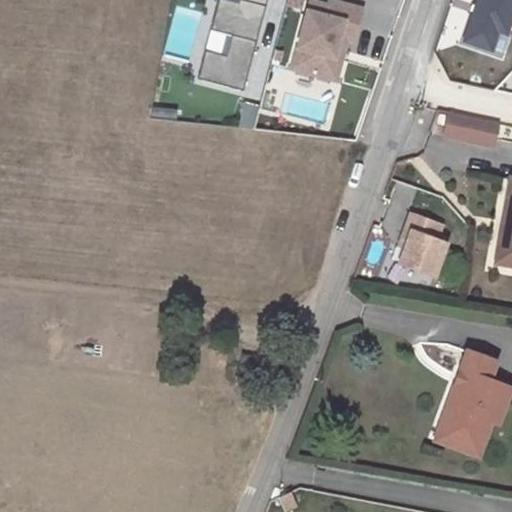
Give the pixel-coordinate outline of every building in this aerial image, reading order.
[(262,0),(211,0),(192,82),(240,93),(262,0)] [(352,45),(362,7),(333,0),(321,0),(320,3),(308,0),(300,0),(284,70),(335,82),(344,43),(352,45)] [(234,125),(248,128),(254,104),(240,101),(234,125)] [(444,135),(492,145),(497,122),(449,112),(444,135)] [(511,227),(511,235),(507,264),(511,264),(511,178),(510,179),(502,225),(511,227)] [(435,238),(441,224),(407,211),(386,261),(429,279),(444,242),(435,238)] [(511,227),(502,225),(496,262),(507,264),(511,235),(511,227)] [(453,388),(447,404),(455,407),(444,433),(480,446),(490,420),(497,423),(511,387),(488,379),(490,373),(495,359),(467,349),(460,370),(471,374),(465,392),(453,388)] [(465,392),(471,374),(460,370),(453,388),(465,392)] [(511,384),(511,381),(490,373),(488,379),(511,387),(511,384)] [(434,438),(477,455),(480,446),(444,433),(455,407),(447,404),(434,438)]
